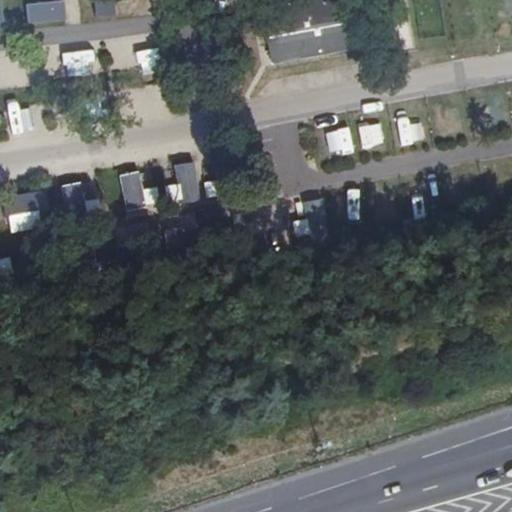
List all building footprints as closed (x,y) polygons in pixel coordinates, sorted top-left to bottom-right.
[(10,0),(0,0),(0,25),(11,25),(10,0)] [(29,0),(30,21),(52,20),(51,0),(29,0)] [(273,61),(353,45),(343,0),(316,0),(263,11),(273,61)] [(478,40),(474,17),(489,14),(487,0),(481,0),(474,1),(473,0),(452,0),(460,43),(478,40)] [(511,0),(492,0),(496,36),(511,34),(511,0)] [(184,165),(163,167),(168,208),(189,205),(184,165)] [(135,175),(119,176),(122,218),(139,217),(135,175)] [(101,218),(96,194),(83,196),(80,180),(59,185),(67,225),(101,218)] [(9,236),(46,237),(47,190),(10,189),(9,236)] [(324,207),(293,208),(293,248),(325,247),(324,207)] [(119,247),(149,246),(149,226),(119,226),(119,247)]
